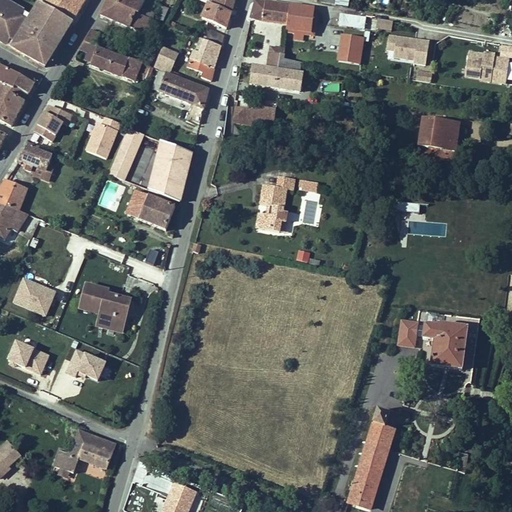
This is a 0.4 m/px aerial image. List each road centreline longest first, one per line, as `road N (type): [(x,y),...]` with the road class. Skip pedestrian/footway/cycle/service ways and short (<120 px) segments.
road 1 (unclassified): [(131,444),(241,0)]
road 2 (unknown): [(336,511),(390,312),(407,300),(431,306)]
road 3 (unclassified): [(0,381),(131,444)]
